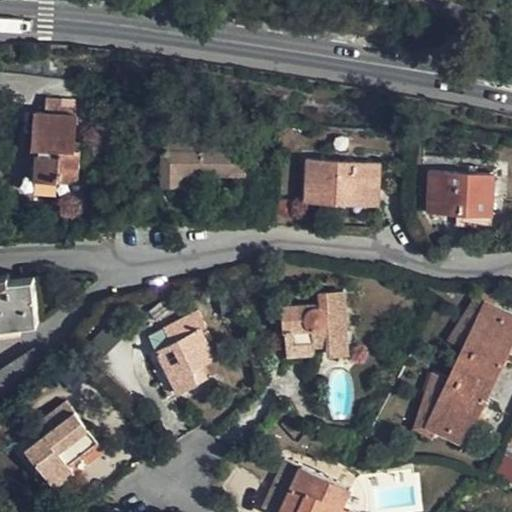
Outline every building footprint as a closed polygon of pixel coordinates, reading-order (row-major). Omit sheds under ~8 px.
[(35,180),(58,181),(58,167),(79,167),(81,151),(74,150),(77,112),(75,112),(76,99),(46,97),(46,112),(36,112),(33,147),(36,148),(35,180)] [(182,122),(181,136),(207,136),(206,122),(182,122)] [(207,136),(181,136),(163,136),(162,185),(180,185),(180,174),(244,175),(244,137),(207,136)] [(379,201),(379,162),(307,159),(306,198),(379,201)] [(79,182),(79,167),(58,167),(58,181),(79,182)] [(492,212),(494,174),(430,170),(429,209),(492,212)] [(0,325),(39,321),(34,278),(9,279),(8,274),(0,276),(0,325)] [(446,339),(464,348),(486,302),(492,304),(497,298),(478,288),(446,339)] [(283,306),(285,332),(293,332),(293,345),(315,344),(328,342),(330,353),(348,351),(343,292),(320,293),(321,303),(283,306)] [(427,425),(436,430),(464,442),(511,340),(511,314),(492,304),(486,302),(464,348),(449,378),(427,425)] [(191,370),(203,364),(216,357),(200,327),(205,325),(197,311),(167,327),(173,342),(158,350),(179,392),(198,383),(191,370)] [(315,354),(315,344),(293,345),(293,332),(285,332),(287,357),(315,354)] [(0,399),(49,368),(33,346),(0,368),(0,399)] [(72,392),(89,374),(69,355),(51,374),(72,392)] [(209,376),(203,364),(191,370),(198,383),(209,376)] [(432,439),(436,430),(427,425),(449,378),(432,371),(411,428),(432,439)] [(46,416),(48,420),(55,427),(40,437),(26,447),(54,486),(74,472),(67,462),(96,442),(68,402),(46,416)] [(35,429),(40,437),(55,427),(48,420),(35,429)] [(339,511),(342,507),(349,489),(284,459),(264,507),(275,511),(339,511)]
